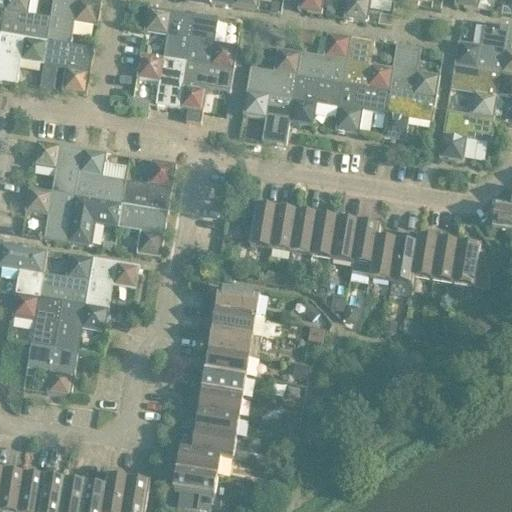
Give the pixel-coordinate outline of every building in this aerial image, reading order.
[(7,0),(5,15),(2,37),(47,45),(51,21),(29,18),(31,0),(7,0)] [(47,45),(71,49),(75,26),(98,30),(102,6),(65,0),(54,0),(51,21),(47,45)] [(235,0),(211,0),(210,6),(234,10),(235,0)] [(235,0),(234,10),(258,14),(259,0),(235,0)] [(299,0),(298,14),(322,18),(324,0),(299,0)] [(394,0),(347,0),(344,22),(368,26),(372,3),(394,6),(394,0)] [(394,0),(394,6),(418,10),(419,0),(394,0)] [(455,0),(454,9),(479,13),(480,0),(455,0)] [(272,5),(271,13),(279,14),(280,6),(272,5)] [(328,10),(326,17),(335,18),(335,15),(332,10),(328,10)] [(167,39),(164,62),(187,66),(195,19),(148,12),(144,36),(167,39)] [(381,18),(379,27),(390,29),(392,20),(381,18)] [(219,23),(195,19),(187,66),(234,73),(238,50),(215,46),(219,23)] [(502,77),(509,30),(485,26),(482,49),(459,46),(455,69),(502,77)] [(511,30),(509,30),(502,77),(511,78),(511,30)] [(302,33),(300,45),(311,47),(313,35),(302,33)] [(2,37),(0,46),(0,85),(17,88),(21,65),(43,69),(47,45),(2,37)] [(298,80),(343,88),(351,41),(328,37),(324,60),(302,56),(298,80)] [(343,88),(390,95),(393,72),(371,68),(375,45),(351,41),(343,88)] [(71,49),(47,45),(43,69),(66,72),(62,95),(86,99),(94,52),(71,49)] [(393,72),(390,95),(436,103),(440,79),(417,76),(421,52),(397,49),(393,72)] [(247,95),(294,103),(298,80),(302,56),(278,52),(274,76),(251,72),(247,95)] [(156,109),(180,113),(187,66),(164,62),(141,58),(137,82),(160,86),(156,109)] [(180,113),(188,114),(203,117),(207,93),(230,97),(234,73),(187,66),(180,113)] [(474,97),(470,119),(494,123),(498,101),(502,77),(455,69),(451,93),(474,97)] [(511,78),(502,77),(498,101),(511,102),(511,78)] [(339,111),(343,88),(298,80),(294,103),(290,127),(313,131),(317,108),(339,111)] [(41,83),(40,91),(53,93),(54,89),(51,84),(41,83)] [(363,115),(386,119),(390,95),(343,88),(339,111),(336,134),(360,138),(363,115)] [(286,150),(290,127),(294,103),(247,95),(243,119),(266,123),(262,146),(286,150)] [(436,103),(390,95),(386,119),(382,142),(406,146),(409,123),(433,127),(436,103)] [(201,128),(203,117),(188,114),(186,126),(201,128)] [(490,147),(494,123),(470,119),(447,115),(439,162),(464,166),(467,143),(490,147)] [(56,174),(52,196),(76,200),(84,154),(37,146),(33,170),(56,174)] [(84,154),(76,200),(122,208),(126,184),(103,180),(107,157),(84,154)] [(122,208),(169,216),(177,169),(152,165),(148,188),(126,184),(122,208)] [(44,243),(68,247),(76,200),(52,196),(29,192),(25,216),(48,220),(44,243)] [(246,222),(250,200),(238,199),(235,220),(246,222)] [(122,208),(76,200),(68,247),(92,251),(96,228),(118,232),(122,208)] [(169,216),(122,208),(118,232),(141,235),(137,258),(161,262),(169,216)] [(271,254),(279,209),(272,208),(271,212),(256,210),(250,250),(271,254)] [(271,254),(291,257),(298,217),(285,215),(286,210),(279,209),(271,254)] [(511,212),(497,210),(495,219),(493,218),(489,221),(487,231),(511,235),(511,212)] [(291,257),(311,260),(319,215),(312,214),(311,219),(298,217),(291,257)] [(311,260),(332,264),(339,224),(325,221),(326,217),(319,215),(311,260)] [(332,264),(353,267),(360,222),(353,221),(352,226),(339,224),(332,264)] [(351,276),(370,279),(372,270),(373,270),(378,242),(379,242),(381,231),(366,228),(367,223),(360,222),(353,267),(351,276)] [(227,228),(226,236),(243,238),(244,230),(227,228)] [(413,281),(414,281),(433,284),(440,239),(433,238),(432,243),(418,241),(417,249),(418,249),(413,281)] [(370,282),(391,286),(399,241),(391,239),(391,244),(379,242),(378,242),(373,270),(372,270),(370,279),(370,282)] [(433,284),(453,288),(459,247),(446,245),(447,240),(440,239),(433,284)] [(412,289),(414,281),(413,281),(418,249),(417,249),(405,247),(406,242),(399,241),(391,286),(412,289)] [(472,250),(459,247),(453,288),(474,291),(482,246),(473,245),(472,250)] [(16,297),(40,301),(44,278),(48,255),(0,247),(0,249),(0,271),(20,275),(16,297)] [(40,301),(63,305),(86,309),(93,262),(70,258),(66,281),(44,278),(40,301)] [(140,270),(93,262),(86,309),(110,313),(113,290),(136,294),(140,270)] [(266,287),(286,290),(287,282),(267,279),(266,287)] [(233,288),(232,294),(247,296),(248,291),(233,288)] [(213,305),(211,312),(257,320),(260,298),(247,296),(232,294),(220,292),(217,306),(213,305)] [(31,347),(55,351),(63,305),(40,301),(16,297),(12,321),(35,325),(31,347)] [(346,301),(334,299),(332,313),(343,315),(346,301)] [(63,305),(55,351),(79,355),(83,333),(106,337),(110,313),(86,309),(63,305)] [(320,317),(311,307),(303,315),(312,325),(320,317)] [(358,311),(347,309),(344,325),(355,327),(358,311)] [(265,321),(257,320),(211,312),(210,319),(215,320),(213,333),(261,341),(265,321)] [(471,329),(478,340),(492,331),(484,320),(471,329)] [(386,325),(384,334),(395,336),(396,327),(386,325)] [(425,328),(413,326),(411,339),(423,340),(425,328)] [(434,329),(431,343),(442,345),(444,331),(434,329)] [(325,333),(311,331),(309,344),(322,347),(325,333)] [(258,361),(261,341),(213,333),(211,346),(206,345),(205,353),(250,360),(258,361)] [(79,355),(55,351),(31,347),(28,371),(51,375),(47,398),(71,402),(79,355)] [(305,363),(313,364),(315,352),(307,351),(305,363)] [(247,381),(250,360),(205,353),(204,360),(209,361),(206,374),(247,381)] [(308,371),(296,369),(293,381),(306,383),(308,371)] [(243,401),(247,381),(206,374),(204,388),(199,387),(198,394),(243,401)] [(299,392),(289,390),(287,399),(298,401),(299,392)] [(200,415),(240,421),(243,401),(198,394),(197,401),(202,402),(200,415)] [(236,441),(240,421),(200,415),(198,428),(193,427),(191,434),(236,441)] [(298,418),(283,416),(281,427),(296,430),(298,418)] [(221,460),(221,461),(233,463),(236,441),(191,434),(190,441),(195,442),(193,454),(193,455),(221,460)] [(218,480),(221,461),(221,460),(193,455),(193,454),(182,452),(179,466),(174,465),(173,472),(218,480)] [(6,470),(0,506),(0,511),(19,511),(25,479),(12,476),(13,471),(6,470)] [(218,480),(173,472),(172,479),(177,480),(174,494),(214,501),(218,480)] [(19,511),(40,511),(46,477),(39,476),(38,481),(25,479),(19,511)] [(40,511),(61,511),(66,485),(53,483),(53,478),(46,477),(40,511)] [(124,511),(130,479),(123,477),(122,482),(108,480),(106,492),(107,492),(103,511),(124,511)] [(137,480),(130,479),(124,511),(146,511),(150,487),(136,485),(137,480)] [(61,511),(82,511),(88,484),(80,483),(80,488),(66,485),(61,511)] [(103,511),(107,492),(106,492),(94,490),(95,485),(88,484),(82,511),(103,511)] [(197,511),(200,499),(180,496),(178,510),(190,511),(197,511)]
